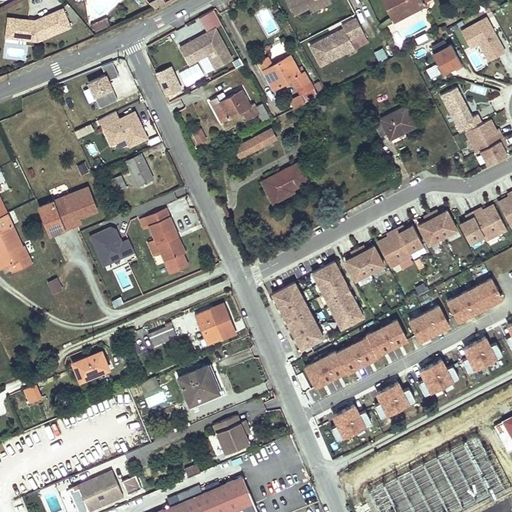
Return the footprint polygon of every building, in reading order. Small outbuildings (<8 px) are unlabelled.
[(165,0),(159,0),(151,4),(156,9),(167,3),(165,0)] [(309,4),(316,0),(285,0),(291,9),(308,1),(309,4)] [(329,0),(316,0),(309,4),(310,6),(313,10),(331,1),(329,0)] [(383,0),(393,17),(423,1),(425,0),(383,0)] [(310,6),(309,4),(308,1),(291,9),(293,15),(310,6)] [(394,20),(425,4),(423,1),(393,17),(394,20)] [(200,18),(208,32),(215,27),(220,25),(213,11),(200,18)] [(70,28),(63,12),(53,16),(53,13),(40,19),(41,22),(37,23),(34,23),(34,22),(5,21),(5,41),(37,42),(70,28)] [(504,51),(486,17),(461,30),(470,47),(478,42),(488,60),(504,51)] [(97,33),(111,27),(107,18),(91,25),(97,33)] [(354,48),(350,39),(364,32),(356,18),(342,25),(343,28),(311,45),(321,65),(354,48)] [(227,49),(215,27),(208,32),(180,46),(188,62),(204,54),(207,54),(216,55),(221,64),(232,58),(228,51),(227,51),(227,49)] [(462,65),(451,44),(432,54),(442,72),(454,66),(455,68),(462,65)] [(386,57),(383,49),(374,53),(377,60),(386,57)] [(221,64),(216,55),(207,54),(215,68),(221,64)] [(272,64),(268,56),(259,61),(264,70),(272,64)] [(318,96),(302,66),(298,69),(294,61),(291,63),(288,56),(272,64),(264,70),(274,89),(292,79),(301,95),(305,102),(318,96)] [(244,64),(240,58),(232,62),(236,68),(244,64)] [(113,61),(102,66),(106,75),(89,83),(100,107),(118,99),(109,80),(119,75),(113,61)] [(204,76),(198,64),(180,74),(186,85),(204,76)] [(156,73),(166,95),(180,89),(170,66),(156,73)] [(440,76),(436,66),(427,70),(431,80),(440,76)] [(336,84),(333,78),(325,82),(328,88),(336,84)] [(324,90),(319,81),(314,83),(318,92),(324,90)] [(472,116),(456,86),(439,95),(459,132),(481,121),(477,113),(472,116)] [(250,105),(242,89),(226,98),(223,92),(216,96),(217,97),(210,101),(221,121),(242,110),(247,119),(258,113),(262,120),(270,117),(262,103),(256,106),(254,103),(250,105)] [(305,102),(301,95),(292,99),(296,107),(305,102)] [(323,120),(326,105),(318,103),(315,119),(323,120)] [(394,137),(416,126),(406,106),(380,119),(381,119),(374,123),(381,136),(388,133),(391,131),(394,137)] [(120,118),(117,111),(100,119),(112,144),(126,138),(130,146),(148,137),(135,111),(120,118)] [(475,152),(480,150),(503,138),(499,131),(497,132),(490,119),(465,131),(475,152)] [(74,129),(78,138),(95,130),(90,121),(74,129)] [(206,139),(201,128),(193,132),(198,142),(206,139)] [(240,157),(276,138),(271,129),(235,147),(240,157)] [(503,138),(480,150),(487,164),(506,154),(503,146),(506,145),(503,138)] [(88,153),(96,153),(95,143),(87,143),(88,153)] [(152,178),(140,154),(127,160),(138,185),(152,178)] [(292,189),(308,181),(298,162),(262,181),(273,202),(290,193),(288,189),(291,187),(292,189)] [(127,186),(121,175),(110,180),(116,191),(127,186)] [(78,217),(97,210),(88,187),(39,207),(50,234),(64,229),(62,224),(78,217)] [(511,190),(510,192),(511,194),(498,201),(511,226),(511,225),(511,190)] [(507,229),(494,203),(480,210),(479,208),(465,215),(467,219),(460,223),(470,242),(484,235),(486,240),(507,229)] [(182,253),(174,235),(177,234),(166,208),(141,219),(144,226),(149,224),(155,238),(148,242),(153,254),(161,251),(170,271),(186,264),(182,253)] [(457,229),(447,209),(439,213),(438,209),(424,216),(426,220),(418,224),(429,244),(457,229)] [(0,231),(12,225),(6,213),(0,216),(0,231)] [(64,229),(80,222),(78,217),(62,224),(64,229)] [(423,244),(413,224),(405,228),(403,224),(390,231),(391,234),(378,241),(391,266),(411,256),(408,251),(423,244)] [(12,225),(0,231),(0,253),(0,255),(0,254),(0,264),(2,267),(10,264),(13,271),(32,262),(24,245),(22,246),(18,238),(17,238),(15,234),(17,234),(12,225)] [(111,226),(90,235),(103,264),(134,250),(129,239),(122,241),(115,228),(111,226)] [(184,251),(177,234),(174,235),(182,253),(184,251)] [(384,264),(374,245),(366,249),(364,245),(351,252),(353,256),(345,260),(356,279),(384,264)] [(363,315),(334,260),(312,272),(341,327),(363,315)] [(492,274),(447,297),(458,320),(503,296),(492,274)] [(64,290),(57,278),(46,284),(52,296),(64,290)] [(323,336),(294,281),(272,293),(301,348),(323,336)] [(428,290),(424,283),(414,288),(418,295),(428,290)] [(124,304),(122,298),(111,302),(113,308),(124,304)] [(439,301),(408,317),(420,340),(451,323),(439,301)] [(218,305),(195,314),(205,339),(207,344),(230,335),(218,305)] [(335,346),(304,363),(315,386),(347,369),(349,371),(378,355),(377,353),(408,338),(397,315),(365,331),(366,333),(336,348),(335,346)] [(156,330),(172,323),(171,321),(155,328),(156,330)] [(177,336),(172,323),(156,330),(148,333),(153,346),(177,336)] [(487,334),(464,346),(469,356),(463,359),(469,371),(503,353),(497,342),(492,344),(487,334)] [(109,368),(102,350),(73,362),(80,380),(109,368)] [(443,356),(420,368),(426,379),(419,382),(426,394),(460,376),(454,363),(448,366),(443,356)] [(218,389),(208,364),(178,376),(190,404),(200,400),(199,397),(218,389)] [(160,387),(156,375),(140,382),(145,393),(160,387)] [(400,379),(376,392),(381,401),(376,404),(382,416),(417,398),(410,387),(406,389),(400,379)] [(42,397),(36,383),(24,388),(30,402),(42,397)] [(200,400),(219,392),(218,389),(199,397),(200,400)] [(356,401),(333,413),(338,423),(331,426),(338,439),(373,421),(366,408),(361,411),(356,401)] [(240,421),(236,414),(214,423),(226,452),(248,442),(245,434),(240,421)] [(511,417),(502,422),(511,441),(511,417)] [(250,431),(245,419),(240,421),(245,434),(250,431)] [(201,471),(197,463),(185,468),(188,477),(201,471)] [(496,492),(511,484),(504,469),(490,475),(492,478),(470,488),(473,494),(468,497),(472,505),(497,494),(496,492)] [(89,510),(123,495),(112,470),(78,485),(89,510)] [(136,473),(119,479),(124,493),(141,486),(136,473)] [(257,511),(242,475),(199,493),(190,497),(155,511),(257,511)] [(190,497),(199,493),(197,489),(188,493),(190,497)]
